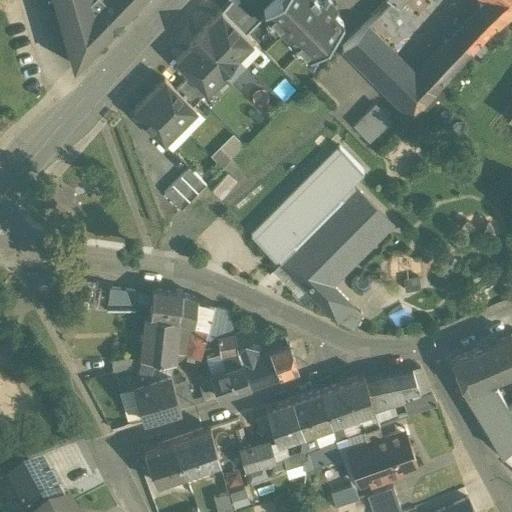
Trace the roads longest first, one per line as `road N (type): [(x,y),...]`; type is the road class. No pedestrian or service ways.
road 1 (residential): [(359,361),(338,342),(181,272),(0,237)]
road 2 (residential): [(359,361),(113,451),(141,511)]
road 3 (secondary): [(0,198),(171,0)]
road 4 (residential): [(425,346),(511,492)]
